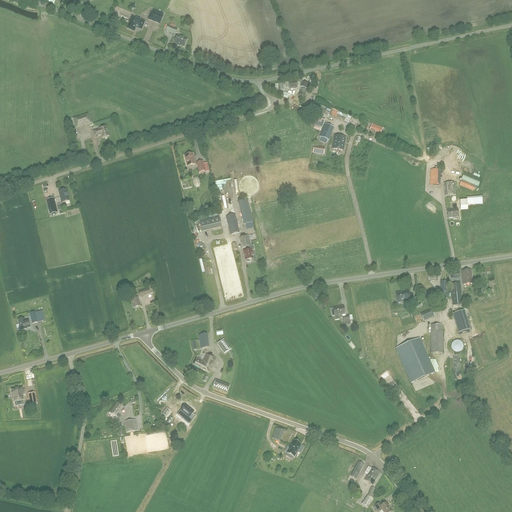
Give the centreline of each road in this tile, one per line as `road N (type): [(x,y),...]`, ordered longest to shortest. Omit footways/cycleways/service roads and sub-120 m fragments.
road 1 (tertiary): [(144,333),(320,283),(511,256)]
road 2 (unclassified): [(417,511),(374,456),(199,390),(144,333)]
road 3 (unclassified): [(0,193),(266,110),(273,101)]
road 4 (unclassified): [(511,24),(258,81)]
road 5 (unclassified): [(258,81),(221,76),(31,0)]
road 6 (track): [(68,511),(84,421),(68,354)]
road 7 (track): [(405,48),(424,156),(385,145)]
road 8 (tertiary): [(0,373),(144,333)]
